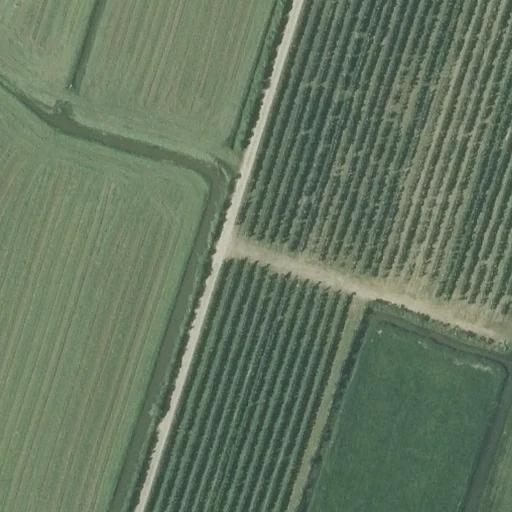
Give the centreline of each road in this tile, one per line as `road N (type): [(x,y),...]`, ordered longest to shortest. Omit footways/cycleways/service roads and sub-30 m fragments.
road 1 (track): [(135,511),(245,166)]
road 2 (track): [(245,166),(80,104),(0,46)]
road 3 (track): [(245,166),(294,0)]
